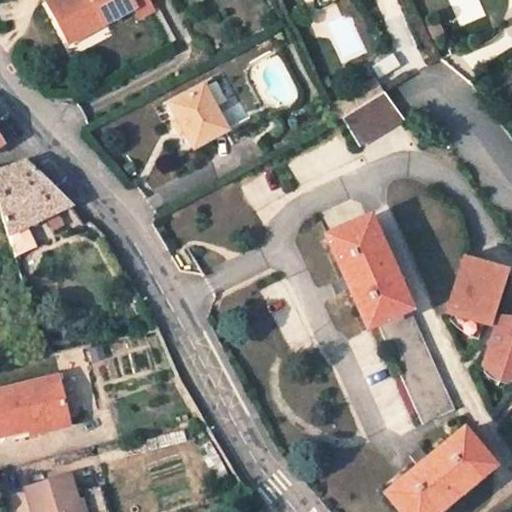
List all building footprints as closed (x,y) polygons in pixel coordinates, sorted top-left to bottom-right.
[(103,23),(132,7),(137,18),(138,19),(154,9),(149,0),(52,0),(47,3),(65,37),(100,18),(100,19),(103,23)] [(100,18),(65,37),(68,42),(103,23),(100,19),(100,18)] [(346,114),(383,91),(374,77),(339,99),(346,114)] [(167,101),(190,147),(224,129),(200,83),(167,101)] [(358,146),(403,119),(383,91),(346,114),(341,117),(358,146)] [(326,107),(334,121),(341,117),(346,114),(339,99),(326,107)] [(71,212),(26,163),(0,171),(0,215),(8,241),(69,213),(71,212)] [(397,511),(436,511),(490,467),(462,432),(456,417),(453,411),(368,219),(324,238),(365,329),(377,325),(422,424),(438,417),(441,423),(448,442),(427,460),(417,468),(384,494),(397,511)] [(81,226),(71,231),(73,237),(94,228),(89,223),(81,226)] [(486,300),(496,270),(496,269),(462,257),(444,314),(485,327),(493,303),(486,300)] [(493,303),(502,272),(496,270),(486,300),(493,303)] [(496,318),(509,274),(502,272),(493,303),(485,327),(492,329),(496,318)] [(511,375),(511,323),(496,318),(492,329),(480,366),(511,375)] [(50,347),(41,348),(44,357),(52,355),(50,347)] [(57,376),(0,389),(0,435),(29,428),(28,424),(66,415),(57,376)] [(68,426),(66,415),(28,424),(29,428),(30,434),(68,426)] [(427,460),(419,449),(409,457),(417,468),(427,460)] [(67,473),(25,486),(31,511),(78,511),(76,503),(67,473)] [(82,501),(84,511),(107,511),(101,488),(80,494),(82,501)] [(84,511),(82,501),(76,503),(78,511),(84,511)]
